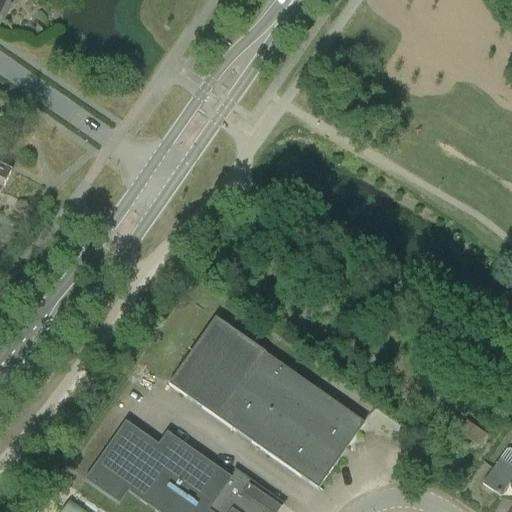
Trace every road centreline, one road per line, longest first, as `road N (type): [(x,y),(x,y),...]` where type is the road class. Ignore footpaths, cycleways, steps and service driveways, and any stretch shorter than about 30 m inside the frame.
road 1 (tertiary): [(0,378),(158,171)]
road 2 (tertiary): [(158,171),(282,0)]
road 3 (residential): [(158,171),(0,66)]
